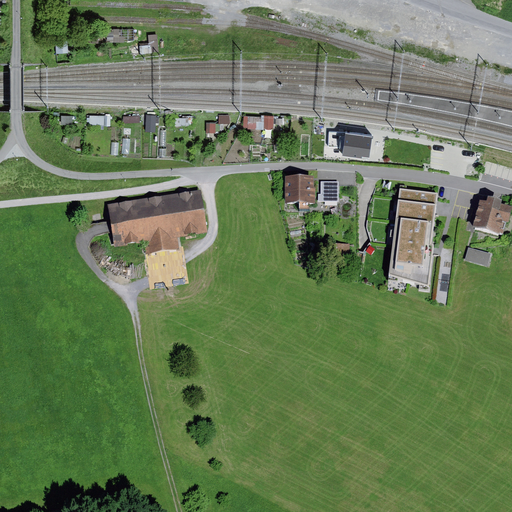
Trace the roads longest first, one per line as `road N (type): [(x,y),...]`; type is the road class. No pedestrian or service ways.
road 1 (residential): [(511,191),(328,166),(83,176),(47,168),(16,139)]
road 2 (track): [(181,511),(130,290)]
road 3 (track): [(0,205),(207,175)]
road 4 (residential): [(16,139),(16,0)]
